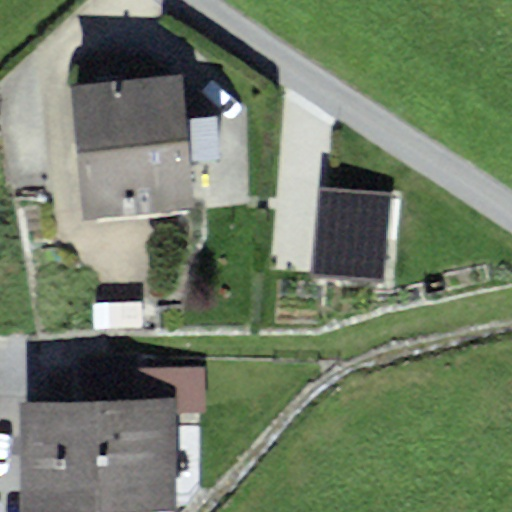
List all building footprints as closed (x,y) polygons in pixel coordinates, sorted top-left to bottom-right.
[(185,77),(72,87),(84,220),(196,211),(192,160),(220,158),(216,117),(188,119),(185,77)] [(396,193),(320,187),(312,278),(388,284),(396,193)] [(138,369),(138,357),(80,360),(82,400),(136,398),(134,369),(138,369)] [(138,369),(134,369),(136,398),(175,396),(176,414),(205,413),(203,366),(138,369)] [(82,400),(18,403),(22,511),(180,511),(176,414),(175,396),(136,398),(82,400)]
